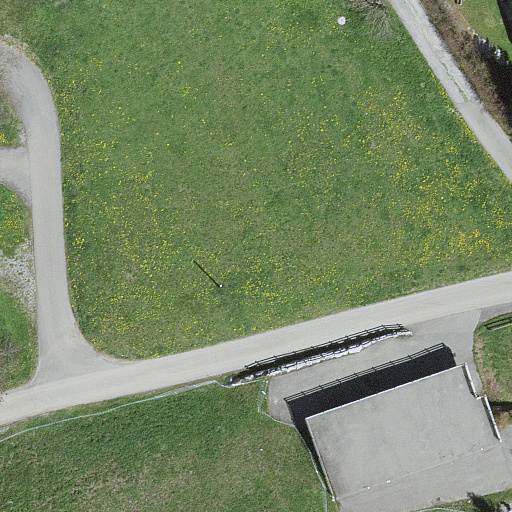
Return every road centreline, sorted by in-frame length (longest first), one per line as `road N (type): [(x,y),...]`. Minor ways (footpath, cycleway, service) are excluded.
road 1 (residential): [(511,292),(0,436)]
road 2 (track): [(511,252),(473,235),(220,262),(110,283),(33,277),(0,251)]
